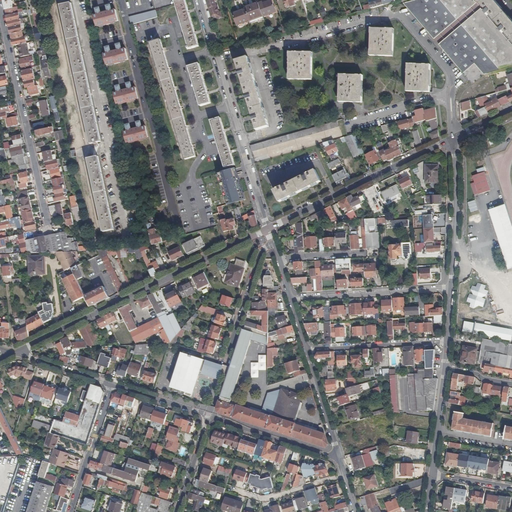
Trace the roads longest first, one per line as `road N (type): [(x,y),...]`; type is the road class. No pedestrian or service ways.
road 1 (residential): [(13,353),(266,230)]
road 2 (residential): [(266,230),(199,0)]
road 3 (residential): [(0,11),(47,222)]
road 4 (residential): [(266,230),(452,138)]
road 5 (residential): [(377,18),(401,13),(449,69),(452,138)]
road 6 (residential): [(451,288),(288,299)]
road 7 (residential): [(452,138),(451,288)]
road 8 (residential): [(446,341),(305,350)]
road 9 (residential): [(206,416),(339,458)]
road 10 (residential): [(110,385),(68,511)]
road 11 (residential): [(225,363),(259,254),(271,244)]
